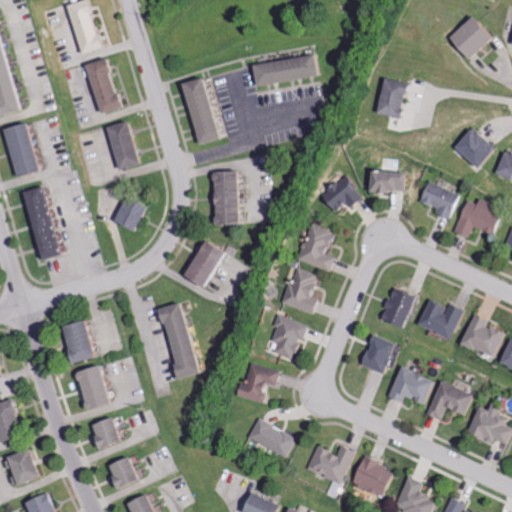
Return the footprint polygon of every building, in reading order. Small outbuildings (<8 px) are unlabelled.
[(90,57),(112,50),(106,34),(101,35),(95,16),(99,14),(95,1),(73,8),(90,57)] [(0,12),(28,106),(6,113),(0,92),(0,12)] [(503,37),(484,15),(459,37),(478,59),(503,37)] [(261,83),(322,75),(320,54),(258,62),(261,83)] [(105,112),(127,104),(110,56),(88,64),(105,112)] [(208,140),(228,134),(211,76),(191,81),(208,140)] [(417,83),(393,79),(387,114),(411,118),(417,83)] [(24,174),(47,167),(33,119),(10,126),(24,174)] [(124,170),(144,163),(130,120),(110,126),(124,170)] [(487,169),(505,150),(482,128),(464,147),(487,169)] [(224,224),(247,223),(244,170),(220,172),(224,224)] [(414,173),(381,171),(380,191),(413,193),(414,173)] [(330,193),(343,212),(354,204),(357,208),(370,199),(355,176),(330,193)] [(426,201),(444,208),(442,214),(457,220),(467,196),(434,181),(426,201)] [(48,258),(67,253),(47,185),(28,191),(48,258)] [(139,231),(151,209),(129,198),(117,220),(139,231)] [(475,238),(480,226),(502,235),(511,209),(486,200),(484,205),(473,201),(461,233),(475,238)] [(304,258),(337,272),(343,258),(334,254),(343,234),(318,224),(304,258)] [(231,256),(210,290),(191,278),(212,244),(231,256)] [(290,304),(323,314),(328,301),(322,299),(327,285),(322,284),(325,275),(302,267),(290,304)] [(413,328),(425,296),(402,288),(390,320),(413,328)] [(473,310),(459,304),(457,308),(438,300),(427,325),(460,339),(473,310)] [(185,377),(208,371),(190,303),(166,309),(185,377)] [(314,325),(286,315),(276,341),(283,343),(280,353),(301,361),(314,325)] [(511,332),(494,325),(496,321),(482,315),(470,343),(503,357),(511,337),(511,332)] [(81,364),(103,357),(92,321),(70,328),(81,364)] [(395,374),(407,344),(382,335),(371,365),(395,374)] [(0,353),(0,378),(11,376),(5,353),(0,353)] [(96,411),(119,403),(106,364),(83,372),(96,411)] [(270,403),(274,384),(283,386),(287,371),(257,364),(249,398),(270,403)] [(434,405),(445,381),(411,366),(398,397),(412,403),(415,396),(434,405)] [(435,414),(449,420),(455,407),(474,415),(482,395),(449,381),(435,414)] [(0,439),(17,436),(8,400),(0,401),(0,439)] [(511,417),(507,415),(509,410),(499,406),(497,410),(487,406),(476,433),(500,443),(502,439),(511,443),(511,417)] [(87,424),(95,448),(116,441),(108,417),(87,424)] [(100,426),(110,451),(133,442),(123,417),(100,426)] [(293,458),(303,438),(264,420),(255,439),(293,458)] [(347,446),(344,454),(323,446),(314,469),(349,482),(361,451),(347,446)] [(14,485),(36,477),(26,449),(4,456),(14,485)] [(24,468),(30,486),(51,478),(40,449),(13,459),(17,470),(24,468)] [(105,464),(112,487),(133,480),(126,457),(105,464)] [(127,491),(151,482),(141,457),(118,467),(127,491)] [(401,469),(370,458),(360,485),(391,497),(401,469)] [(437,511),(442,503),(434,499),(436,496),(426,492),(430,484),(414,477),(399,507),(408,511),(437,511)] [(54,511),(47,492),(25,501),(29,511),(54,511)] [(38,502),(41,511),(67,511),(61,494),(38,502)] [(122,501),(125,511),(150,511),(144,494),(122,501)] [(140,511),(165,511),(159,494),(137,502),(140,511)] [(288,511),(291,506),(261,494),(253,511),(288,511)] [(449,511),(476,511),(470,509),(472,504),(456,497),(449,511)]
